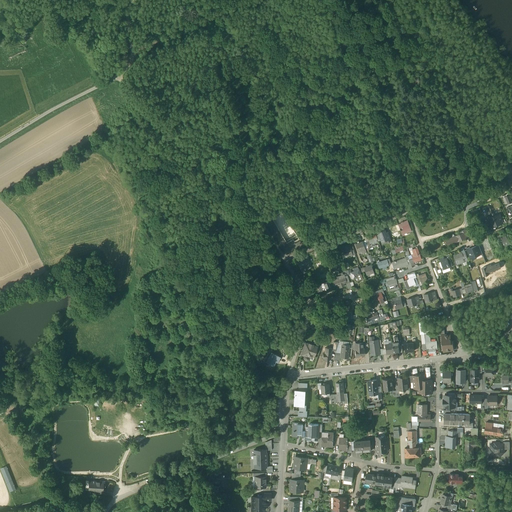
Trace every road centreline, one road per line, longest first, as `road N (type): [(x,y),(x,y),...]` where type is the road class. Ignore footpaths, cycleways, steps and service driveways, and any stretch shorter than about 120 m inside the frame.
road 1 (track): [(0,141),(117,77),(201,163),(246,196),(284,259)]
road 2 (track): [(408,212),(327,0)]
road 3 (residential): [(437,360),(289,375)]
road 4 (track): [(249,0),(132,51)]
